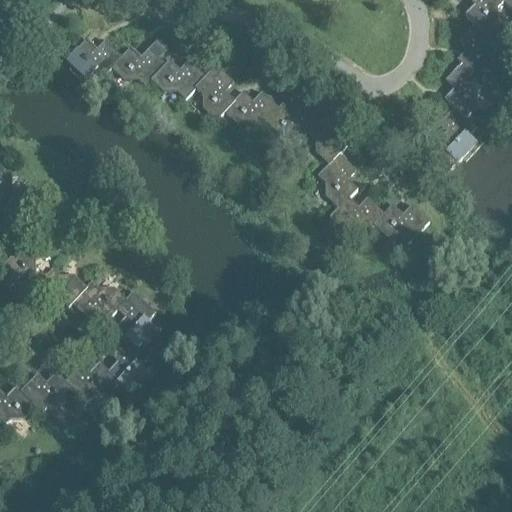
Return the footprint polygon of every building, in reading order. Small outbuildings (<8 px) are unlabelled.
[(467,0),(479,12),(473,18),(470,14),(466,19),(475,27),(486,37),(487,37),(499,25),(498,11),(505,4),(501,0),(467,0)] [(511,0),(501,0),(505,4),(511,11),(511,0)] [(462,59),(458,63),(462,67),(463,66),(478,82),(479,81),(491,69),(490,55),(498,47),(487,37),(486,37),(475,27),(459,44),(471,56),(465,62),(462,59)] [(122,61),(112,72),(124,84),(138,84),(146,91),(152,85),(152,84),(167,68),(166,68),(159,62),(168,52),(159,42),(149,52),(137,65),(131,59),(135,55),(131,51),(122,60),(122,61)] [(86,43),(67,64),(80,76),(94,75),(102,83),(112,72),(122,61),(122,60),(105,44),(93,57),(87,51),(91,47),(86,43)] [(167,68),(152,84),(152,85),(164,96),(178,96),(186,103),(196,92),(206,81),(206,80),(189,64),(177,77),(171,71),(174,67),(170,64),(166,68),(167,68)] [(449,98),(445,103),(454,111),(455,111),(466,121),(467,121),(478,109),(478,95),(485,87),(479,81),(478,82),(463,66),(462,67),(446,84),(459,96),(453,102),(449,98)] [(206,81),(196,92),(203,99),(203,112),(217,125),(225,116),(235,104),(232,101),(228,105),(222,99),(234,86),(216,69),(206,80),(206,81)] [(235,104),(225,116),(237,128),(251,127),(259,135),(265,128),(264,128),(279,112),(262,96),(250,108),(244,103),(248,99),(243,95),(235,104)] [(279,112),(264,128),(265,128),(277,140),(291,140),(299,147),(309,136),(309,135),(319,124),(302,108),(290,121),(284,115),(287,111),(283,107),(279,112)] [(438,146),(424,161),(445,180),(458,166),(470,153),(470,139),(478,131),(467,121),(466,121),(455,111),(454,111),(438,128),(451,140),(445,146),(442,143),(438,146)] [(319,124),(309,135),(309,136),(316,142),(316,156),(329,168),(340,157),(349,148),(345,145),(341,148),(335,142),(347,130),(329,113),(319,124)] [(326,200),(338,212),(339,212),(350,201),(359,192),(354,188),(351,192),(345,186),(357,173),(340,157),(329,168),(318,179),(326,186),(326,200)] [(0,220),(14,206),(14,207),(20,200),(12,193),(12,179),(0,167),(0,220)] [(364,240),(375,229),(385,218),(385,217),(368,201),(356,214),(350,208),(353,204),(350,201),(339,212),(338,212),(330,221),(343,233),(357,233),(364,240)] [(26,218),(14,207),(14,206),(0,220),(0,227),(1,226),(8,232),(0,240),(0,249),(12,261),(13,261),(23,250),(24,251),(34,240),(27,232),(26,218)] [(393,208),(385,217),(385,218),(375,229),(387,241),(401,240),(409,248),(430,226),(412,209),(400,222),(394,216),(398,212),(393,208)] [(13,261),(12,261),(3,270),(8,274),(11,270),(17,276),(5,289),(23,305),(33,294),(43,283),(36,276),(36,262),(24,251),(23,250),(13,261)] [(54,272),(43,283),(33,294),(50,310),(62,298),(68,304),(65,307),(69,311),(73,307),(73,306),(88,291),(87,290),(75,279),(61,279),(54,272)] [(73,306),(73,307),(90,323),(102,310),(108,316),(105,320),(109,324),(119,313),(118,313),(128,303),(127,303),(115,291),(101,291),(93,284),(87,290),(88,291),(73,306)] [(117,332),(126,340),(137,350),(138,350),(149,338),(149,324),(157,316),(134,295),(127,303),(128,303),(118,313),(119,313),(130,325),(124,331),(121,327),(117,332)] [(113,372),(110,375),(109,375),(121,386),(120,386),(129,395),(141,382),(141,369),(149,360),(138,350),(137,350),(126,340),(110,357),(122,369),(117,375),(113,372)] [(108,399),(120,386),(121,386),(109,375),(110,375),(101,366),(97,370),(101,374),(95,380),(82,368),(66,385),(77,396),(76,396),(87,407),(94,399),(108,399)] [(38,378),(22,394),(22,395),(37,410),(43,416),(51,409),(65,408),(76,396),(77,396),(66,385),(57,376),(53,380),(57,384),(51,390),(38,378)] [(22,395),(22,394),(18,390),(14,394),(17,398),(11,404),(0,392),(0,426),(4,430),(11,423),(25,422),(37,410),(22,395)]
